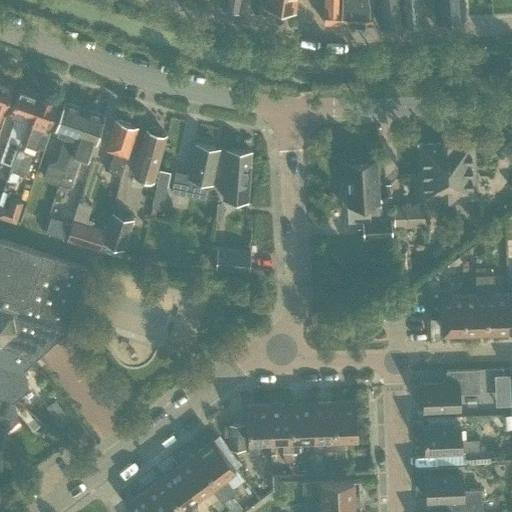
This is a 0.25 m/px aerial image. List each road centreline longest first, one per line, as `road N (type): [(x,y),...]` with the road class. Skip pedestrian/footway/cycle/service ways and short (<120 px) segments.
road 1 (residential): [(511,27),(304,37),(174,0)]
road 2 (unclassified): [(0,31),(131,79),(289,108)]
road 3 (residential): [(45,511),(277,343)]
road 4 (unclassified): [(277,343),(294,319),(300,290),(289,108)]
road 5 (unclassified): [(289,108),(511,102)]
road 6 (residential): [(399,511),(394,359)]
road 7 (residential): [(277,343),(299,362),(394,359)]
